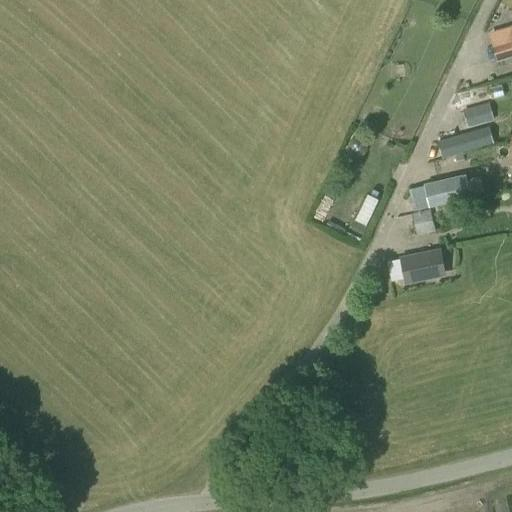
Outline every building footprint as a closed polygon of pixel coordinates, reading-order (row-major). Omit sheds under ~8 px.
[(497,62),(511,57),(511,40),(492,46),(497,62)] [(469,128),(493,121),(487,103),(463,110),(469,128)] [(443,159),(484,147),(479,129),(438,142),(443,159)] [(429,208),(470,199),(465,176),(424,185),(429,208)] [(372,192),(361,218),(373,222),(383,196),(372,192)] [(417,236),(436,232),(431,211),(412,215),(417,236)] [(405,286),(447,277),(440,249),(399,258),(405,286)]
